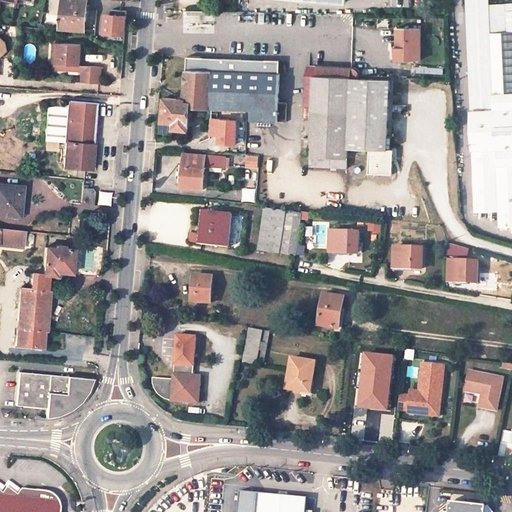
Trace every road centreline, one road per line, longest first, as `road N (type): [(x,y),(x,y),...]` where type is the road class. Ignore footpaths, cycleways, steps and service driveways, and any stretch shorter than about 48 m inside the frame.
road 1 (tertiary): [(122,326),(146,0)]
road 2 (secondary): [(228,444),(511,474)]
road 3 (unknown): [(128,240),(309,268)]
